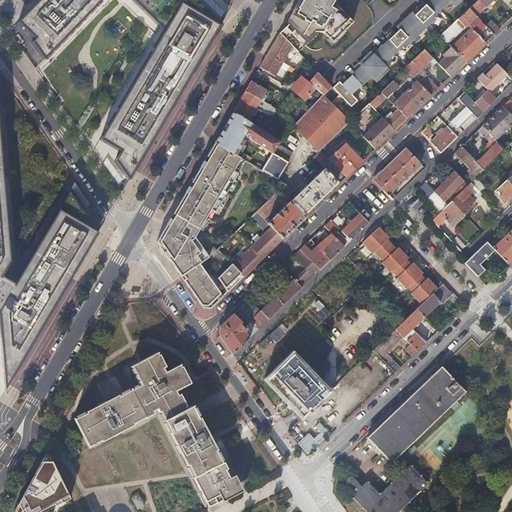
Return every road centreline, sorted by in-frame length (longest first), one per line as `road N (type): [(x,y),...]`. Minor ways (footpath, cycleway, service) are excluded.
road 1 (residential): [(511,33),(202,335)]
road 2 (residential): [(304,476),(511,278)]
road 3 (tertiary): [(131,236),(275,0)]
road 4 (residential): [(0,50),(131,236)]
road 5 (tertiary): [(28,411),(131,236)]
road 6 (residential): [(202,335),(304,476)]
road 7 (residential): [(131,236),(202,335)]
